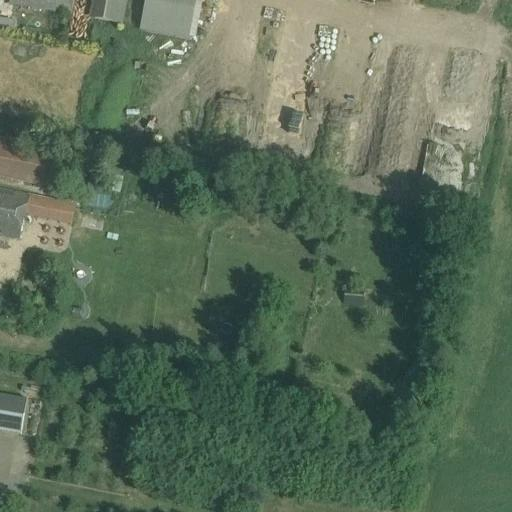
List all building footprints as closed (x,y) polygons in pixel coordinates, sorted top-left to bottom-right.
[(10,0),(10,4),(69,14),(71,0),(10,0)] [(121,26),(126,0),(93,0),(90,19),(121,26)] [(185,0),(145,0),(139,32),(188,41),(196,2),(185,0)] [(73,43),(84,43),(86,2),(83,2),(82,13),(74,13),(73,43)] [(222,91),(245,92),(245,82),(223,81),(222,91)] [(331,106),(332,123),(361,122),(361,105),(331,106)] [(0,146),(0,178),(44,188),(50,157),(0,146)] [(0,236),(19,240),(29,196),(0,189),(0,236)] [(32,227),(32,249),(65,250),(65,228),(32,227)]
